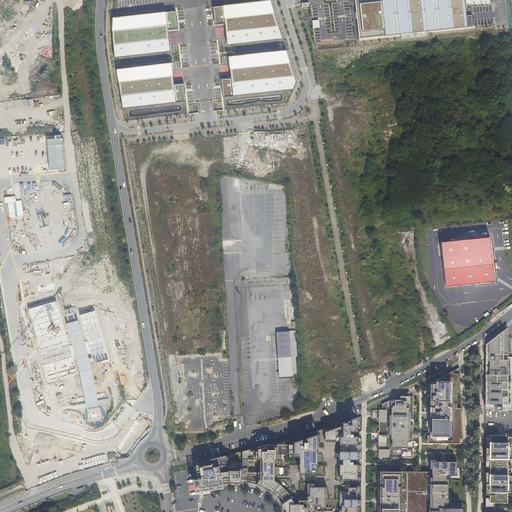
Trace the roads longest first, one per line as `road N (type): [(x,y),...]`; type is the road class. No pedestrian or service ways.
road 1 (secondary): [(101,0),(102,70),(157,426)]
road 2 (residential): [(175,454),(363,399),(506,317)]
road 3 (unknown): [(229,120),(246,361),(357,352)]
road 4 (unknown): [(181,126),(201,334)]
